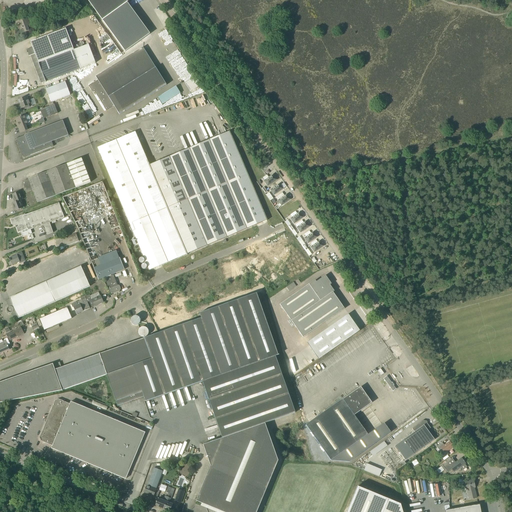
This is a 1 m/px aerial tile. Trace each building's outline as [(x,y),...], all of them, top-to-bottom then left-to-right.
[(88,0),(126,51),(146,37),(150,34),(127,2),(130,1),(129,0),(88,0)] [(29,17),(18,21),(16,22),(20,34),(29,31),(28,27),(31,25),(29,17)] [(41,84),(46,82),(96,63),(89,45),(74,50),(66,29),(30,42),(32,48),(26,50),(28,54),(29,56),(30,56),(41,84)] [(95,92),(104,107),(106,111),(114,106),(119,114),(166,85),(143,47),(96,77),(98,80),(89,86),(93,93),(95,92)] [(78,77),(71,80),(72,83),(76,82),(78,89),(85,86),(83,79),(79,80),(78,77)] [(51,102),(56,100),(70,95),(65,82),(46,89),(51,102)] [(161,104),(180,93),(176,86),(157,96),(161,104)] [(30,104),(29,102),(27,96),(18,100),(19,104),(20,109),(24,108),(25,109),(29,107),(28,104),(30,104)] [(50,106),(40,110),(44,119),(58,113),(55,104),(54,105),(53,102),(49,104),(50,106)] [(28,115),(27,115),(26,115),(25,115),(22,117),(21,117),(16,119),(18,123),(19,125),(18,126),(20,133),(25,131),(26,131),(28,130),(26,126),(29,125),(28,123),(29,123),(29,122),(30,122),(30,121),(30,120),(29,116),(28,116),(28,115)] [(52,142),(68,135),(63,121),(15,139),(21,154),(22,153),(23,157),(24,158),(54,146),(52,142)] [(149,270),(267,220),(230,132),(149,166),(135,132),(98,148),(147,265),(149,270)] [(37,202),(91,182),(82,159),(28,179),(29,179),(24,181),(25,185),(24,185),(25,189),(26,189),(28,192),(33,190),(37,202)] [(277,180),(273,175),(264,181),(268,186),(277,180)] [(280,184),(270,190),(274,195),(283,189),(280,184)] [(22,200),(21,197),(19,192),(13,195),(15,202),(12,203),(15,211),(22,208),(20,201),(22,200)] [(291,199),(287,194),(278,201),(281,206),(291,199)] [(50,223),(64,218),(59,203),(25,215),(25,214),(10,219),(13,226),(15,225),(16,227),(15,227),(16,228),(16,227),(18,233),(28,229),(28,231),(43,225),(47,235),(53,233),(50,223)] [(290,219),(294,224),(303,217),(300,212),(290,219)] [(310,226),(306,221),(297,228),(300,233),(310,226)] [(304,238),(308,244),(317,237),(313,232),(304,238)] [(64,247),(79,241),(76,234),(61,239),(64,247)] [(314,253),(324,246),(320,241),(311,247),(314,253)] [(20,264),(25,262),(22,255),(18,257),(17,255),(9,258),(11,262),(8,263),(10,266),(12,265),(19,262),(20,264)] [(94,268),(98,280),(125,270),(120,258),(119,258),(94,268)] [(14,320),(18,318),(90,286),(81,266),(10,298),(10,299),(6,300),(9,307),(8,307),(8,308),(7,308),(7,309),(7,310),(7,311),(8,312),(8,313),(9,313),(10,313),(11,313),(14,320)] [(118,287),(118,286),(114,275),(105,279),(111,294),(119,291),(120,291),(120,290),(121,290),(121,289),(121,288),(120,287),(118,287)] [(330,285),(332,284),(326,275),(316,282),(315,280),(309,284),(280,305),(303,338),(345,309),(333,292),(334,291),(330,285)] [(100,296),(98,292),(90,296),(92,300),(95,306),(103,303),(101,298),(100,296)] [(295,413),(293,408),(275,356),(279,355),(257,293),(200,313),(201,318),(62,367),(60,362),(53,365),(53,364),(50,365),(58,391),(62,390),(62,391),(62,390),(106,375),(117,406),(144,397),(145,402),(203,382),(223,439),(204,445),(211,465),(196,501),(207,506),(208,505),(215,502),(218,510),(226,507),(228,511),(235,511),(237,511),(256,511),(278,461),(265,423),(295,413)] [(77,314),(90,309),(87,302),(89,301),(87,296),(86,295),(80,298),(81,300),(69,306),(71,312),(75,310),(77,314)] [(72,319),(67,308),(40,319),(44,330),(72,319)] [(307,343),(318,360),(360,331),(348,314),(307,343)] [(138,316),(130,317),(130,325),(138,324),(138,316)] [(10,341),(16,337),(24,333),(21,327),(7,335),(10,341)] [(147,329),(139,327),(137,335),(145,337),(147,329)] [(0,354),(9,350),(7,345),(5,340),(0,342),(0,354)] [(308,355),(288,367),(293,374),(313,362),(308,355)] [(0,401),(0,403),(58,391),(50,365),(0,382),(0,401)] [(299,378),(295,381),(303,393),(307,390),(299,378)] [(343,399),(310,422),(306,425),(321,447),(331,460),(349,462),(390,432),(384,423),(368,435),(354,415),(371,403),(360,387),(343,399)] [(126,479),(129,471),(145,432),(71,401),(70,404),(58,399),(55,401),(48,417),(46,418),(46,420),(46,421),(40,438),(41,441),(52,446),(51,448),(126,479)] [(410,402),(399,411),(407,422),(418,414),(410,402)] [(404,440),(414,454),(434,440),(428,430),(431,428),(427,423),(426,422),(423,421),(421,422),(413,428),(416,431),(404,440)] [(445,453),(449,450),(453,447),(449,441),(444,445),(442,443),(436,447),(440,452),(443,451),(445,453)] [(372,455),(387,447),(385,442),(369,450),(372,455)] [(461,467),(463,470),(467,467),(465,464),(464,461),(464,460),(463,461),(461,458),(455,463),(452,459),(443,466),(447,472),(452,469),(454,472),(461,467)] [(364,470),(379,477),(382,470),(367,464),(364,470)] [(163,471),(154,468),(148,485),(156,489),(160,478),(163,471)] [(469,500),(472,499),(477,498),(474,488),(475,488),(473,480),(465,482),(467,490),(467,489),(469,500)] [(160,483),(158,489),(165,492),(167,486),(160,483)] [(154,496),(155,492),(156,490),(147,486),(144,493),(154,496)] [(402,511),(400,504),(357,486),(346,511),(402,511)] [(179,490),(176,496),(175,501),(181,503),(184,491),(179,490)] [(169,497),(165,496),(164,500),(158,498),(155,506),(164,509),(169,497)] [(169,503),(171,498),(169,497),(164,509),(170,511),(172,507),(173,504),(169,503)]
